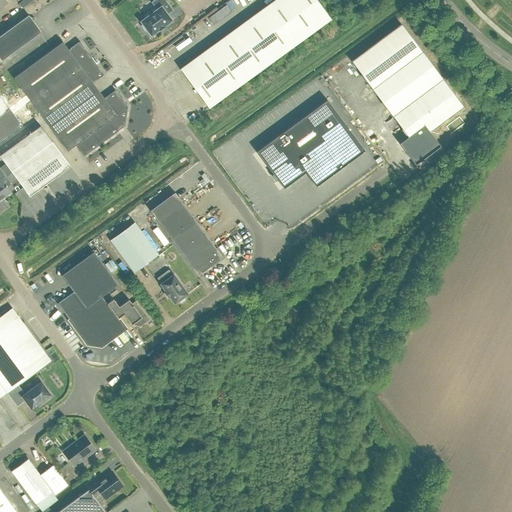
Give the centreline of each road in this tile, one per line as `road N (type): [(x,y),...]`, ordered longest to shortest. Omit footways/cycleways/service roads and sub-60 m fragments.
road 1 (unclassified): [(273,253),(108,375),(87,379)]
road 2 (unclassified): [(0,248),(173,118)]
road 3 (unclassified): [(273,253),(173,118)]
road 4 (unclassified): [(87,379),(0,261)]
road 5 (unclassified): [(173,118),(86,0)]
road 6 (residential): [(80,405),(164,511)]
road 7 (unclassified): [(384,176),(273,253)]
